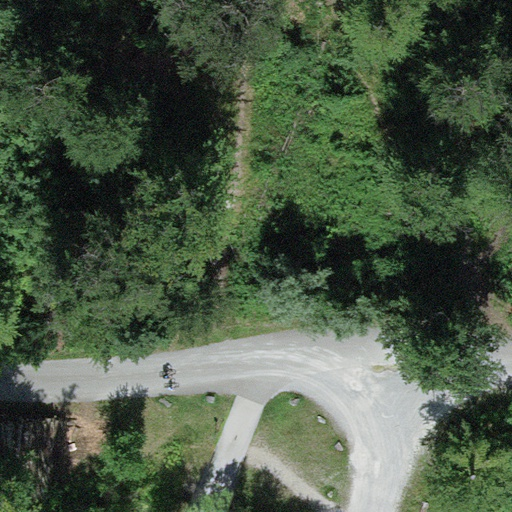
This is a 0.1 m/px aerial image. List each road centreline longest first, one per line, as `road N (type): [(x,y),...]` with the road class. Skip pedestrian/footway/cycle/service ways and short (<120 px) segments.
road 1 (track): [(271,357),(169,373),(0,379)]
road 2 (track): [(511,360),(397,345),(271,357)]
road 3 (track): [(369,511),(397,345)]
